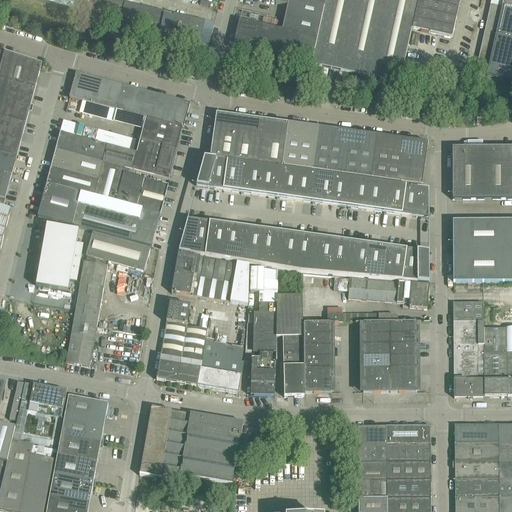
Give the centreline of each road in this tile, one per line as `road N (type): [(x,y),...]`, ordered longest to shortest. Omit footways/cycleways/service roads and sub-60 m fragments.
road 1 (unclassified): [(141,396),(208,99)]
road 2 (unclassified): [(141,396),(258,412),(439,414)]
road 3 (unclassified): [(439,414),(441,133)]
road 4 (unclassified): [(0,286),(61,58)]
road 5 (unclassified): [(441,133),(208,99)]
road 6 (unclassified): [(208,99),(61,58)]
road 7 (unclassified): [(0,367),(141,396)]
